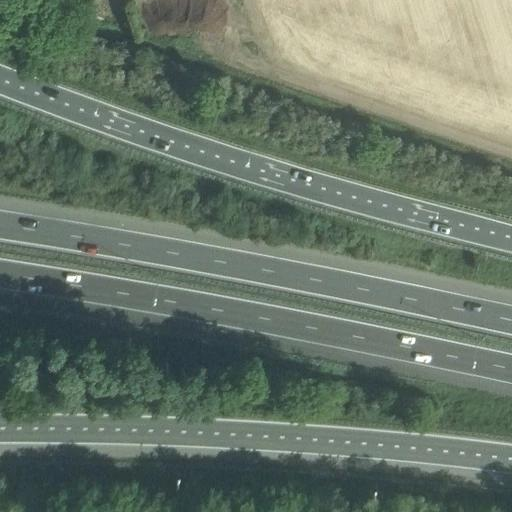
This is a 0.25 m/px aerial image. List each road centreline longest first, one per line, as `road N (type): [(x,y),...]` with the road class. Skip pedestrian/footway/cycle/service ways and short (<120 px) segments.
road 1 (motorway): [(511,243),(275,182),(0,86)]
road 2 (motorway): [(511,322),(295,275),(0,228)]
road 3 (motorway): [(0,274),(284,319),(511,368)]
road 4 (motorway): [(0,421),(320,432),(511,451)]
